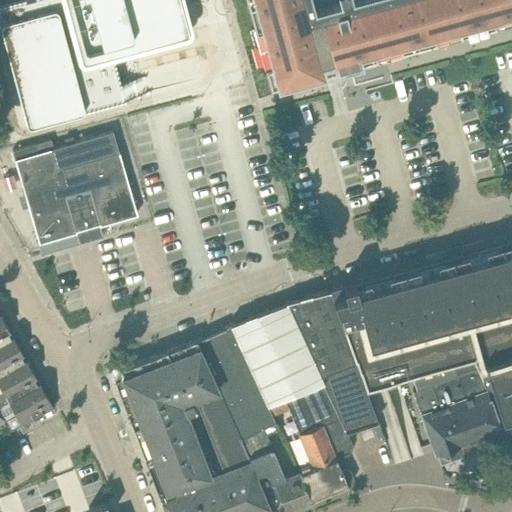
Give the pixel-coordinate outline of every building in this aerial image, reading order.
[(20,0),(0,5),(0,24),(26,121),(26,122),(26,123),(27,123),(27,124),(28,124),(29,124),(29,125),(30,125),(31,125),(32,125),(147,94),(143,78),(120,84),(112,53),(185,33),(186,33),(187,32),(188,31),(188,30),(188,29),(188,28),(180,0),(20,0)] [(511,0),(246,0),(254,28),(263,26),(272,60),(263,62),(269,83),(339,64),(339,63),(343,62),(349,56),(356,54),(357,59),(511,16),(511,0)] [(225,21),(207,26),(220,72),(238,68),(239,67),(226,21),(225,21)] [(39,241),(137,213),(112,129),(55,146),(53,147),(51,138),(33,143),(36,151),(15,157),(39,241)] [(511,237),(454,253),(426,260),(329,287),(329,288),(354,359),(355,359),(359,371),(365,388),(453,363),(477,357),(480,365),(505,427),(511,425),(511,237)] [(282,396),(284,399),(324,383),(346,431),(377,420),(373,408),(365,388),(359,371),(355,359),(354,359),(329,288),(285,300),(285,301),(229,322),(238,339),(266,403),(267,402),(282,396)] [(0,343),(11,338),(10,337),(7,330),(9,328),(0,312),(0,343)] [(228,324),(196,338),(239,437),(254,430),(275,421),(267,402),(266,403),(229,322),(228,323),(228,324)] [(0,373),(24,360),(23,360),(20,353),(22,351),(13,335),(10,337),(11,338),(0,343),(0,373)] [(239,437),(196,338),(196,337),(119,367),(121,372),(119,376),(114,378),(158,493),(162,492),(165,498),(161,499),(165,511),(272,511),(257,473),(255,474),(248,456),(239,437)] [(0,373),(0,383),(4,390),(0,392),(0,405),(9,400),(9,399),(37,383),(36,383),(32,376),(35,374),(26,358),(23,360),(24,360),(0,373)] [(494,410),(479,365),(456,373),(429,382),(429,383),(413,388),(420,409),(418,410),(430,444),(433,452),(437,451),(441,461),(502,439),(498,429),(501,428),(494,410)] [(39,381),(36,383),(37,383),(29,387),(9,399),(9,400),(0,405),(0,408),(11,429),(53,405),(39,381)] [(324,383),(284,399),(312,464),(300,468),(309,491),(312,499),(347,485),(347,484),(351,482),(353,479),(349,470),(346,469),(341,470),(336,457),(349,452),(351,444),(346,431),(324,383)] [(309,491),(300,468),(284,474),(269,441),(260,445),(254,430),(239,437),(248,456),(255,474),(257,473),(265,470),(278,498),(281,496),(286,509),(312,499),(309,491)] [(105,500),(88,507),(90,511),(109,511),(108,507),(105,500)]
